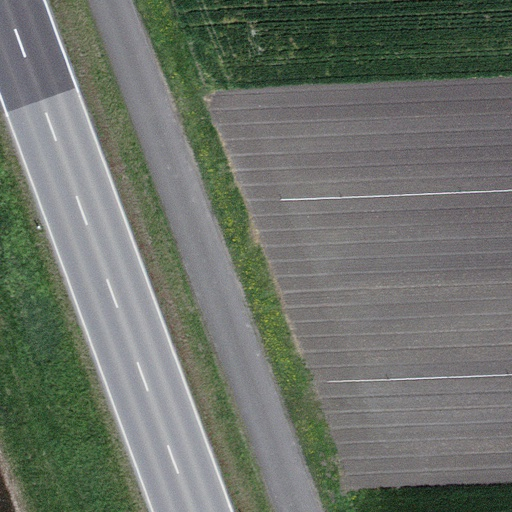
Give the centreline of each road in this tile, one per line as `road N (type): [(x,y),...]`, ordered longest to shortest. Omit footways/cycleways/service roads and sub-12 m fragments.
road 1 (primary): [(191,511),(3,0)]
road 2 (track): [(298,511),(110,0)]
